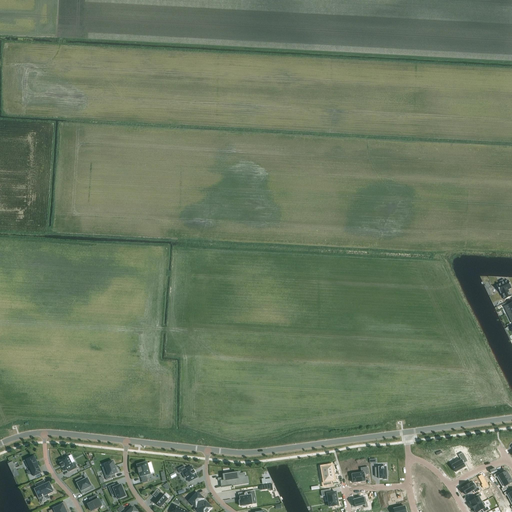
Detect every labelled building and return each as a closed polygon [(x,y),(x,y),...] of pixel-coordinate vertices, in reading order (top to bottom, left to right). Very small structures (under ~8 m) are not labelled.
[(501,284),(497,286),(501,294),(502,293),(505,300),(511,297),(508,290),(511,289),(508,281),(505,282),(504,280),(500,282),(501,284)] [(488,448),(481,450),(484,460),(491,458),(489,451),(492,450),(490,444),(487,445),(488,448)] [(461,461),(452,466),(456,473),(460,471),(462,469),(466,467),(464,464),(468,462),(463,453),(459,455),(461,461)] [(69,456),(60,460),(62,464),(61,464),(63,468),(63,467),(64,468),(65,471),(69,469),(70,472),(78,468),(75,462),(72,463),(69,456)] [(34,457),(27,460),(35,477),(42,474),(34,457)] [(108,472),(104,473),(107,480),(116,477),(115,474),(117,473),(113,462),(111,462),(111,461),(107,463),(107,464),(105,465),(106,467),(108,472)] [(142,464),(138,465),(139,469),(138,469),(139,473),(140,473),(141,477),(142,477),(143,483),(148,481),(146,475),(151,474),(150,474),(148,464),(147,463),(146,462),(147,462),(141,464),(142,464)] [(185,466),(178,469),(180,473),(182,472),(185,479),(187,477),(189,482),(197,478),(192,467),(186,470),(185,466)] [(331,467),(323,468),(325,481),(323,481),(324,486),(331,485),(330,481),(334,480),(333,475),(332,472),(331,467)] [(361,474),(352,475),(353,483),(365,482),(365,476),(369,475),(368,467),(361,468),(361,474)] [(386,467),(375,468),(375,472),(379,471),(380,479),(383,479),(383,480),(387,480),(387,475),(388,475),(388,471),(387,471),(386,467)] [(219,477),(219,483),(240,483),(240,478),(244,478),(244,473),(240,473),(240,471),(232,471),(232,470),(223,470),(223,477),(219,477)] [(499,473),(494,476),(495,478),(497,478),(500,483),(510,477),(507,472),(501,475),(499,473)] [(84,481),(82,477),(75,480),(77,485),(78,485),(82,491),(84,490),(85,493),(94,489),(92,485),(91,486),(88,479),(84,481)] [(511,480),(510,477),(500,483),(503,488),(502,489),(503,492),(508,489),(507,486),(511,483),(511,480)] [(46,484),(45,480),(35,485),(37,489),(35,490),(39,500),(41,503),(51,499),(49,495),(55,492),(50,482),(46,484)] [(112,492),(115,490),(119,499),(126,496),(121,485),(117,487),(116,483),(109,485),(112,492)] [(464,488),(462,489),(466,495),(470,493),(473,491),(475,494),(480,490),(478,487),(475,489),(472,483),(470,484),(464,488)] [(163,494),(158,489),(153,495),(157,499),(155,502),(161,508),(168,499),(162,494),(163,494)] [(337,498),(336,493),(331,494),(330,490),(321,491),(322,497),(328,496),(330,507),(338,505),(338,501),(338,500),(337,500),(337,498)] [(240,502),(239,502),(239,506),(240,506),(241,506),(242,506),(243,507),(246,507),(246,506),(253,505),(251,496),(253,496),(252,491),(241,493),(242,497),(240,497),(241,501),(240,501),(240,502)] [(401,493),(390,495),(391,501),(389,502),(390,506),(396,505),(395,502),(403,500),(401,493)] [(202,501),(203,499),(198,494),(190,502),(196,507),(197,506),(200,509),(199,511),(208,511),(210,511),(210,510),(212,508),(206,503),(205,504),(202,501)] [(476,499),(470,503),(472,505),(471,505),(473,508),(482,503),(479,498),(482,497),(480,494),(475,497),(476,499)] [(93,501),(87,504),(91,511),(102,506),(98,498),(96,495),(91,498),(93,501)] [(365,497),(354,501),(356,508),(364,505),(365,508),(368,507),(365,497)] [(482,503),(473,508),(475,511),(478,511),(482,510),(483,511),(485,511),(489,510),(487,507),(484,502),(482,503)] [(67,511),(66,509),(66,508),(64,503),(57,506),(58,508),(50,511),(71,511),(70,511),(67,511)]
